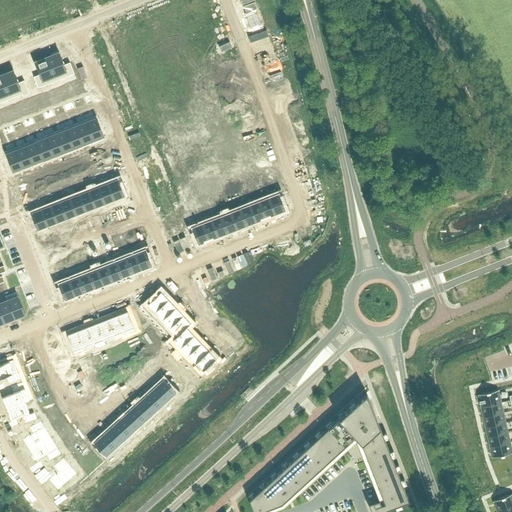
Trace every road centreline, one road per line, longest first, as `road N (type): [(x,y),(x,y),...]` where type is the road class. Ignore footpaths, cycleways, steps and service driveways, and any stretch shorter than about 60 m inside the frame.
road 1 (residential): [(225,0),(301,220),(174,270)]
road 2 (secondary): [(348,310),(295,370),(140,511)]
road 3 (secondary): [(165,511),(367,330)]
road 4 (tertiary): [(353,197),(307,12)]
road 5 (residential): [(174,270),(0,338)]
road 6 (residential): [(133,0),(0,53)]
road 7 (secondary): [(511,240),(396,280)]
